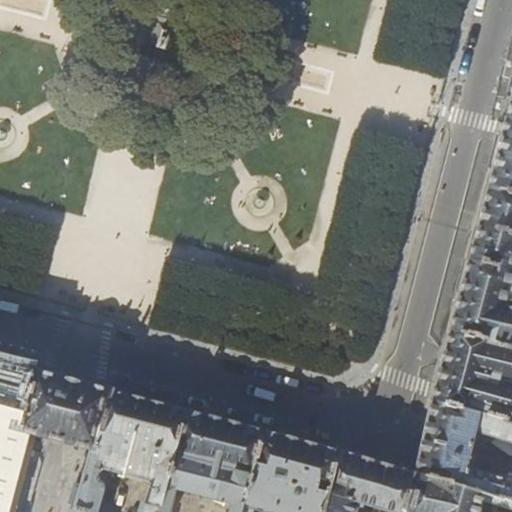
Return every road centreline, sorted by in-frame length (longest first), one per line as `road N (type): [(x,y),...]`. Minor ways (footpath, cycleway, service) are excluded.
road 1 (residential): [(504,0),(401,388),(390,403),(341,413),(83,348)]
road 2 (residential): [(36,511),(83,348)]
